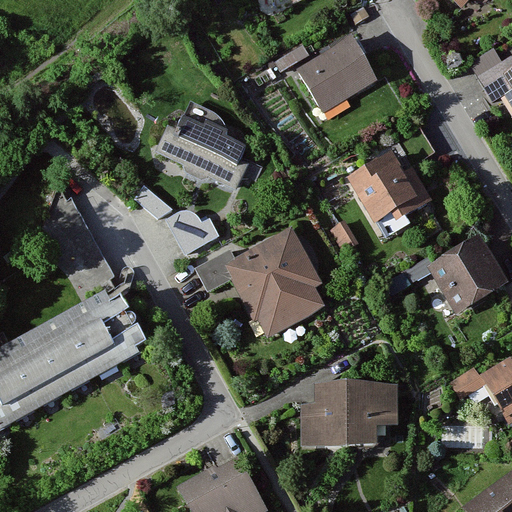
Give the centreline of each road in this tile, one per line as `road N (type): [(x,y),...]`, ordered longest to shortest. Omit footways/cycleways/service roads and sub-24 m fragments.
road 1 (residential): [(63,511),(231,415),(121,216)]
road 2 (residential): [(511,209),(395,14)]
road 3 (track): [(121,216),(87,171),(12,171),(0,188)]
